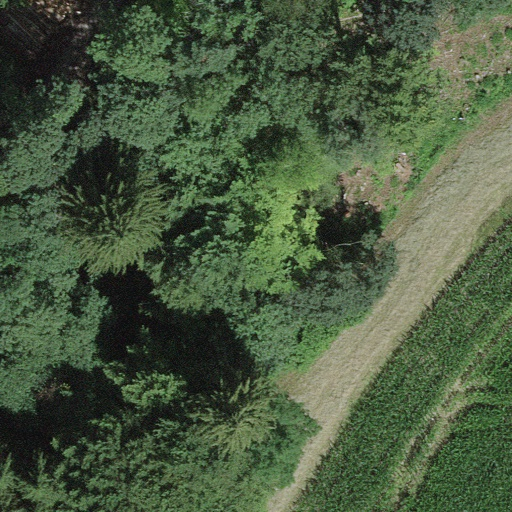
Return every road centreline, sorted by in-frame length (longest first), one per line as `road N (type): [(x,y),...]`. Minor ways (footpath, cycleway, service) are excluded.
road 1 (track): [(0,220),(59,101),(122,0)]
road 2 (track): [(139,511),(0,347)]
